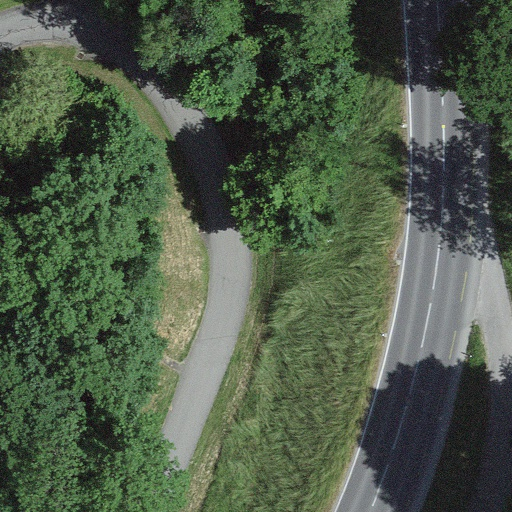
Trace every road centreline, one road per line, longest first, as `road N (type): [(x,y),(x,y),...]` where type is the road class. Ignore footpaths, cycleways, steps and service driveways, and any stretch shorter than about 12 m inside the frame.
road 1 (residential): [(145,511),(226,293),(221,198),(170,76),(68,28),(0,40)]
road 2 (secondary): [(438,0),(444,212),(436,286),(413,402),(376,511)]
